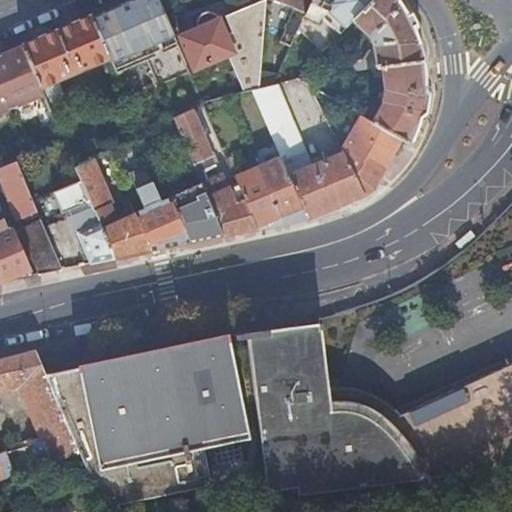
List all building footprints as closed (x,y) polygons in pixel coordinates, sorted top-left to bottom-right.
[(173,39),(155,0),(138,0),(143,9),(94,29),(108,61),(118,83),(149,67),(179,55),(173,39)] [(244,93),(250,92),(259,90),(265,0),(226,18),(237,44),(230,47),(218,22),(218,20),(217,18),(216,17),(215,15),(213,14),(209,13),(207,14),(204,14),(202,15),(199,16),(198,18),(197,19),(196,22),(195,25),(196,27),(196,30),(178,38),(192,71),(228,57),(244,93)] [(278,43),(289,48),(298,27),(310,0),(273,0),(293,8),(278,43)] [(310,0),(298,27),(321,37),(328,26),(336,37),(351,21),(370,0),(310,0)] [(370,69),(422,62),(421,58),(419,51),(417,44),(414,36),(411,29),(407,21),(403,14),(400,8),(396,3),(393,0),(370,0),(351,21),(369,39),(371,38),(373,41),(371,43),(373,51),(369,52),(363,59),(363,61),(352,63),(353,72),(370,69)] [(46,87),(108,61),(94,29),(89,18),(58,31),(21,47),(42,97),(49,112),(63,106),(60,97),(52,101),(46,87)] [(0,114),(42,97),(21,47),(4,55),(7,61),(0,63),(0,114)] [(403,141),(409,144),(411,138),(413,133),(416,125),(418,115),(421,107),(422,98),(423,90),(423,80),(422,70),(422,62),(370,69),(372,77),(375,77),(376,77),(381,77),(382,90),(381,90),(380,105),(381,105),(371,122),(399,138),(403,141)] [(333,65),(334,74),(353,72),(352,63),(333,65)] [(306,219),(363,196),(342,154),(311,167),(276,85),(272,86),(259,90),(250,92),(279,159),(304,216),(306,219)] [(237,234),(256,229),(236,186),(229,189),(194,108),(171,118),(199,185),(221,237),(237,234)] [(342,154),(363,196),(371,186),(391,152),(399,138),(371,122),(350,111),(346,119),(355,124),(340,150),(342,154)] [(210,126),(229,170),(242,165),(257,158),(238,115),(210,126)] [(179,170),(159,123),(138,132),(142,140),(159,178),(179,170)] [(396,154),(403,141),(399,138),(391,152),(396,154)] [(287,220),(289,223),(304,216),(279,159),(246,174),(233,179),(236,186),(256,229),(270,224),(272,226),(287,220)] [(118,210),(97,160),(92,162),(115,216),(120,215),(118,210)] [(132,256),(150,252),(134,215),(129,205),(118,210),(120,215),(115,216),(92,162),(73,170),(90,209),(112,260),(132,256)] [(32,220),(38,218),(15,165),(3,170),(0,170),(0,181),(16,218),(17,220),(30,214),(32,220)] [(233,179),(246,174),(242,165),(229,170),(233,179)] [(182,182),(179,170),(159,178),(164,189),(177,184),(182,182)] [(169,248),(187,244),(168,200),(159,203),(149,183),(134,189),(142,210),(134,215),(150,252),(169,248)] [(204,241),(221,237),(199,185),(181,194),(177,184),(164,189),(168,200),(187,244),(204,241)] [(112,260),(90,209),(69,219),(89,265),(112,260)] [(50,274),(61,271),(39,221),(16,231),(19,236),(22,243),(26,252),(38,276),(50,274)] [(0,283),(15,281),(31,277),(11,230),(0,234),(0,283)] [(295,496),(456,475),(455,465),(511,438),(511,362),(396,415),(390,408),(384,403),(373,397),(365,393),(359,391),(344,388),(332,388),(325,389),(318,324),(314,324),(315,329),(267,334),(243,338),(243,335),(240,334),(234,335),(235,339),(244,338),(264,492),(294,488),(295,496)] [(77,454),(100,509),(208,485),(200,448),(246,439),(225,336),(144,355),(44,377),(77,454)] [(44,377),(34,355),(0,363),(0,481),(11,477),(4,455),(0,456),(0,388),(22,383),(47,442),(42,444),(34,446),(41,467),(77,454),(44,377)] [(0,393),(20,389),(42,444),(47,442),(22,383),(0,388),(0,393)] [(458,487),(439,490),(439,496),(459,494),(458,487)]
